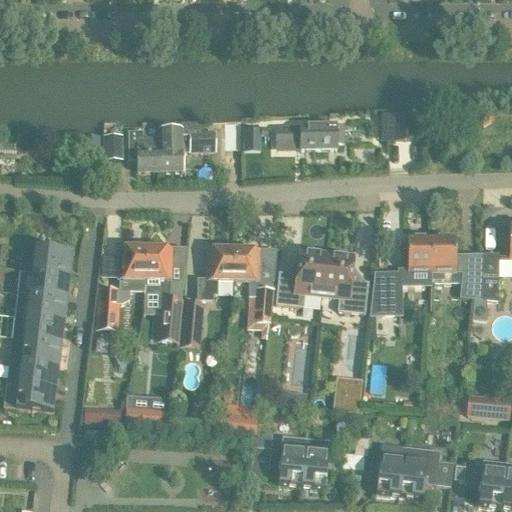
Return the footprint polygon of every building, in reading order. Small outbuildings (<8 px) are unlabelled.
[(393,118),(394,143),(415,143),(414,118),(393,118)] [(241,128),(225,129),(225,156),(241,156),(241,128)] [(343,147),(343,129),(275,130),(275,149),(300,149),(300,154),(336,153),(336,147),(343,147)] [(242,132),(242,156),(257,156),(257,132),(242,132)] [(159,141),(159,176),(182,175),(182,156),(215,156),(214,136),(181,136),(181,134),(159,134),(159,141)] [(159,176),(159,141),(142,141),(142,135),(128,135),(128,163),(137,163),(137,176),(159,176)] [(121,163),(121,140),(103,140),(104,163),(121,163)] [(481,304),(474,303),(472,322),(486,324),(486,304),(497,305),(497,275),(511,274),(511,229),(508,230),(508,262),(498,262),(498,258),(482,258),(481,304)] [(407,276),(431,276),(430,243),(406,243),(407,276)] [(460,302),(474,303),(481,304),(482,258),(454,259),(454,243),(430,243),(431,276),(431,287),(461,287),(460,302)] [(144,296),(145,252),(143,252),(141,250),(134,249),(132,251),(120,251),(120,282),(119,282),(119,295),(99,293),(96,333),(116,334),(118,308),(121,308),(129,305),(129,296),(144,296)] [(145,252),(144,296),(144,297),(169,298),(169,252),(158,252),(156,250),(149,250),(147,252),(145,252)] [(216,285),(232,285),(233,253),(230,253),(228,251),(221,251),(220,253),(208,253),(208,284),(198,283),(197,304),(212,304),(212,298),(216,298),(216,285)] [(233,253),(232,285),(248,286),(249,289),(254,300),(257,301),(254,326),(269,327),(272,294),(272,285),(267,285),(257,285),(257,254),(246,253),(244,251),(237,251),(236,253),(233,253)] [(31,276),(69,281),(72,259),(72,258),(22,252),(19,275),(31,276)] [(304,299),(321,301),(326,257),(320,257),(317,253),(309,252),(305,255),(299,254),(296,278),(278,276),(275,308),(302,311),(304,299)] [(326,257),(321,301),(338,303),(337,315),(364,318),(368,286),(355,285),(351,279),(353,260),(347,260),(344,256),(335,255),(332,258),(326,257)] [(31,276),(28,299),(66,304),(69,281),(31,276)] [(386,301),(386,309),(402,310),(402,302),(398,302),(400,281),(388,280),(386,301)] [(17,298),(14,320),(63,326),(66,304),(28,299),(17,298)] [(161,305),(158,345),(178,347),(181,307),(161,305)] [(180,351),(198,352),(202,309),(184,307),(180,351)] [(14,320),(11,343),(61,349),(63,326),(14,320)] [(371,344),(398,345),(399,334),(372,333),(371,344)] [(11,343),(9,365),(58,371),(61,349),(11,343)] [(9,365),(6,388),(55,394),(58,371),(9,365)] [(337,378),(334,409),(360,412),(363,381),(337,378)] [(55,394),(6,388),(3,411),(53,418),(53,416),(55,394)] [(284,394),(282,401),(305,405),(306,398),(284,394)] [(127,398),(127,412),(166,413),(167,399),(127,398)] [(469,402),(467,420),(507,424),(509,406),(469,402)] [(119,429),(120,411),(85,410),(85,427),(119,429)] [(145,429),(165,431),(167,414),(146,413),(145,429)] [(216,434),(255,439),(257,422),(218,417),(216,434)] [(83,445),(97,446),(98,434),(84,433),(83,445)] [(278,490),(301,492),(305,442),(282,440),(277,490),(278,490)] [(305,442),(301,492),(323,494),(324,495),(329,444),(305,442)] [(376,499),(399,502),(404,452),(381,449),(375,499),(376,499)] [(250,476),(268,478),(270,453),(253,451),(250,476)] [(404,452),(399,502),(421,504),(421,505),(422,505),(424,488),(436,490),(440,456),(404,452)] [(343,458),(342,472),(363,474),(364,460),(343,458)] [(453,484),(463,485),(465,471),(455,469),(453,484)] [(491,511),(492,511),(501,511),(505,475),(483,473),(481,472),(477,511),(478,511),(490,511),(491,511)] [(511,511),(511,476),(505,475),(501,511),(504,511),(511,511)]
